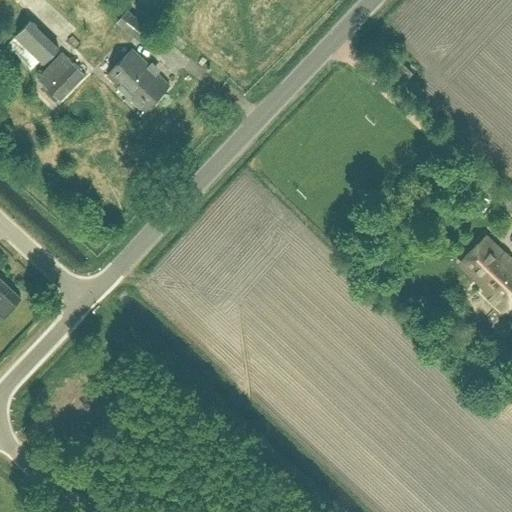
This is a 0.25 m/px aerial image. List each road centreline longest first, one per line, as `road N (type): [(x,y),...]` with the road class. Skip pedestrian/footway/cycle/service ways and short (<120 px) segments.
road 1 (unclassified): [(85,298),(368,0)]
road 2 (unclassified): [(0,388),(85,298)]
